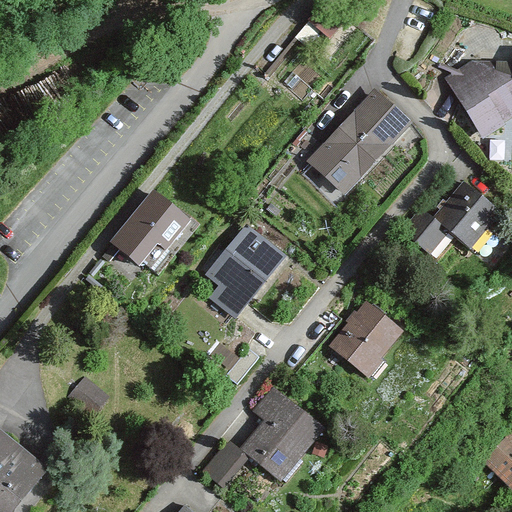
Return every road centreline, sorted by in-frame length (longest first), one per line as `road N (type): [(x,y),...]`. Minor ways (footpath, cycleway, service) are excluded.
road 1 (residential): [(271,0),(216,39),(0,300)]
road 2 (track): [(0,86),(121,25),(195,10),(248,12)]
